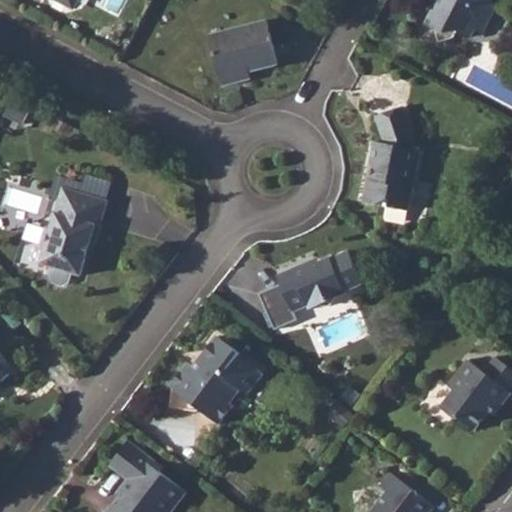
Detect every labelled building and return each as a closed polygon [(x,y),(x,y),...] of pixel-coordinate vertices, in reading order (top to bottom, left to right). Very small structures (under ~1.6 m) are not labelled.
[(439,0),(427,24),(435,28),(440,42),(453,38),(457,30),(471,37),(475,28),(483,31),(494,8),(491,0),(439,0)] [(210,36),(222,86),(251,79),(249,72),(278,65),(268,21),(210,36)] [(31,106),(13,97),(4,116),(23,125),(31,106)] [(416,139),(404,106),(375,116),(385,142),(384,143),(375,141),(363,203),(409,212),(422,151),(414,149),(416,139)] [(97,257),(113,211),(65,193),(51,231),(44,229),(36,254),(42,258),(37,271),(51,276),(48,285),(52,292),(61,295),(67,292),(70,282),(80,285),(90,254),(97,257)] [(308,267),(306,264),(277,276),(281,285),(260,294),(275,330),(298,320),(294,312),(307,306),(309,310),(346,293),(345,291),(362,283),(349,252),(331,259),(330,258),(308,267)] [(248,366),(224,347),(199,378),(193,373),(173,398),(180,406),(179,426),(206,435),(211,428),(227,440),(239,423),(233,420),(249,404),(258,413),(271,392),(244,371),(248,366)] [(0,383),(15,369),(0,352),(0,383)] [(511,404),(485,382),(470,368),(444,399),(450,405),(438,419),(453,434),(462,430),(479,442),(495,420),(505,427),(511,418),(511,404)] [(166,478),(134,452),(111,477),(131,494),(120,505),(126,511),(124,511),(184,511),(190,504),(162,482),(166,478)] [(422,511),(394,488),(379,506),(386,511),(422,511)]
